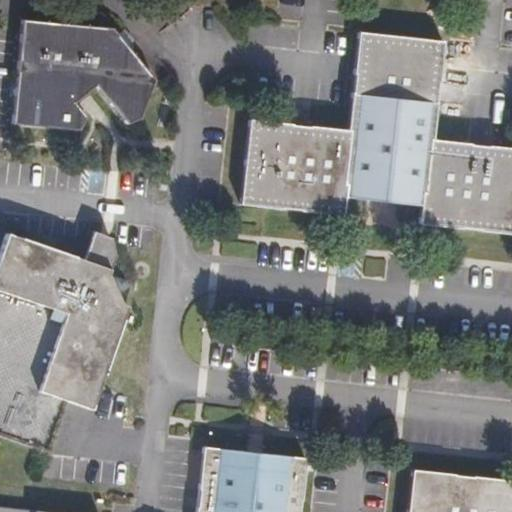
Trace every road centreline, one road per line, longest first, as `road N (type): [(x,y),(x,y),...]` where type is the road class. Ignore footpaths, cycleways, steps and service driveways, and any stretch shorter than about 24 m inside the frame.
road 1 (unclassified): [(511,303),(173,267)]
road 2 (unclassified): [(325,71),(197,61),(179,216)]
road 3 (unclassified): [(161,391),(357,410)]
road 4 (unclassified): [(0,198),(179,216)]
road 5 (unclassified): [(357,410),(511,425)]
road 6 (unclassified): [(173,267),(161,391)]
road 7 (unclassified): [(495,0),(485,94),(511,97)]
road 8 (unclassified): [(150,511),(161,391)]
